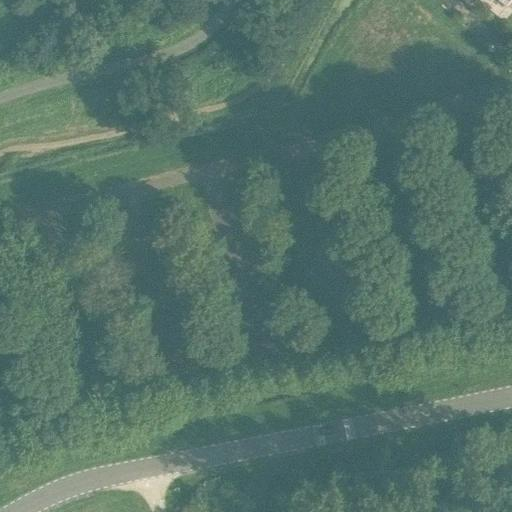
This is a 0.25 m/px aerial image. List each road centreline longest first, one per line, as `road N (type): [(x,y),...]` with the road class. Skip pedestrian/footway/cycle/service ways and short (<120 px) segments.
road 1 (tertiary): [(12,511),(53,489),(108,475),(511,394)]
road 2 (unknown): [(0,154),(240,98),(270,78),(320,0)]
